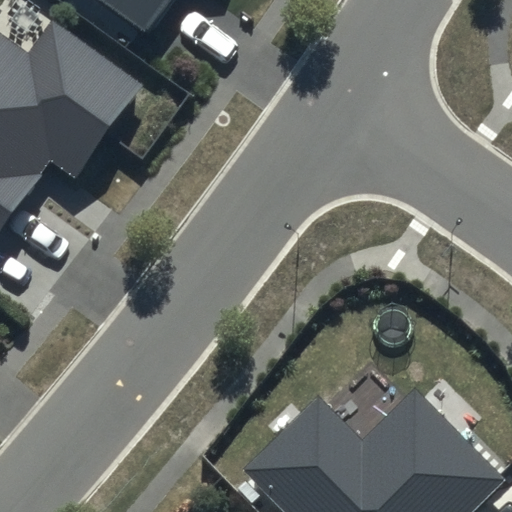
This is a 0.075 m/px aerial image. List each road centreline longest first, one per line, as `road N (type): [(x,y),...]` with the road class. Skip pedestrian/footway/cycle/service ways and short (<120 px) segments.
road 1 (residential): [(16,511),(342,105)]
road 2 (residential): [(342,105),(511,222)]
road 3 (residential): [(342,105),(408,0)]
